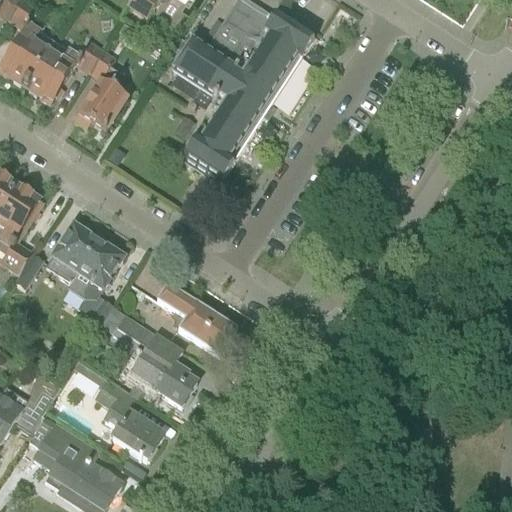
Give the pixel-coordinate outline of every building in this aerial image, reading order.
[(0,0),(0,21),(9,27),(23,4),(15,0),(0,0)] [(155,0),(131,0),(125,10),(146,23),(159,2),(155,0)] [(182,60),(172,77),(177,80),(199,95),(193,104),(193,105),(204,113),(211,102),(214,104),(211,108),(219,114),(204,136),(200,133),(181,162),(220,187),(311,46),(273,21),(272,22),(239,1),(228,18),(209,46),(221,53),(217,59),(235,70),(233,74),(191,47),(182,60)] [(0,73),(0,78),(23,93),(52,48),(39,39),(43,31),(34,25),(39,16),(37,15),(38,14),(23,4),(9,27),(24,37),(0,73)] [(123,30),(118,38),(129,45),(134,37),(123,30)] [(74,69),(89,79),(103,56),(90,47),(83,57),(71,49),(66,57),(52,48),(23,93),(48,110),(74,69)] [(103,56),(89,79),(99,85),(73,126),(86,134),(89,128),(104,138),(126,103),(112,94),(121,81),(109,74),(116,64),(103,56)] [(177,80),(171,90),(193,104),(199,95),(177,80)] [(182,122),(172,138),(183,144),(193,129),(182,122)] [(0,212),(14,192),(0,183),(0,212)] [(0,268),(0,270),(18,281),(31,260),(14,249),(40,209),(14,192),(0,212),(0,258),(5,261),(0,268)] [(44,273),(70,289),(96,248),(82,239),(82,237),(83,236),(82,235),(82,234),(81,232),(80,231),(79,231),(78,230),(76,230),(74,231),(73,232),(72,233),(71,232),(44,273)] [(70,289),(66,295),(83,306),(95,306),(97,302),(100,298),(110,281),(121,264),(119,263),(120,263),(120,262),(120,261),(120,260),(120,259),(120,258),(120,257),(119,257),(119,256),(118,256),(117,255),(116,255),(115,255),(114,255),(113,255),(112,255),(112,256),(111,256),(111,257),(110,257),(96,248),(70,289)] [(31,260),(18,281),(13,289),(24,296),(42,268),(31,260)] [(183,325),(177,335),(218,362),(236,335),(221,326),(223,323),(209,314),(207,317),(194,308),(193,309),(165,291),(155,306),(183,325)] [(112,313),(100,333),(113,341),(143,360),(130,381),(150,394),(150,395),(180,414),(181,412),(183,413),(190,403),(188,402),(196,390),(185,383),(187,380),(172,371),(180,357),(112,313)] [(77,368),(72,375),(102,394),(98,400),(94,406),(109,416),(101,428),(114,437),(109,444),(129,456),(146,467),(147,466),(148,467),(156,455),(154,454),(162,441),(146,430),(126,418),(135,405),(77,368)] [(48,384),(34,407),(45,415),(60,392),(48,384)] [(0,448),(9,434),(15,426),(33,437),(47,416),(45,415),(34,407),(5,389),(0,397),(0,448)] [(44,422),(27,448),(38,455),(32,464),(51,477),(44,487),(58,496),(82,511),(85,506),(95,511),(106,511),(121,490),(91,470),(99,458),(55,429),(44,422)]
